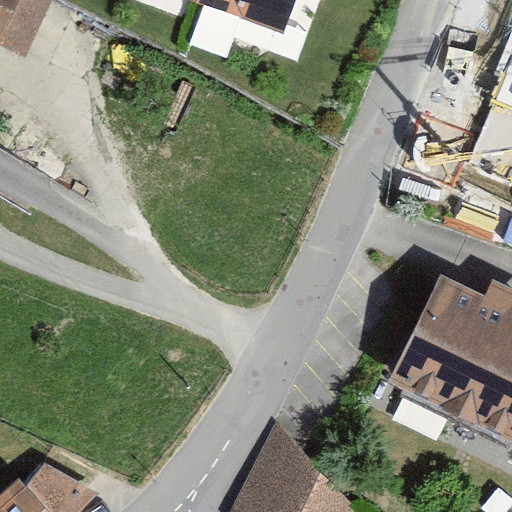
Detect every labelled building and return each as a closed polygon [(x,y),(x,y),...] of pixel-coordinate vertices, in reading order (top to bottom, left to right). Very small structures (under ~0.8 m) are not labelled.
[(49,0),(0,0),(0,39),(27,51),(49,0)] [(295,0),(205,0),(285,29),(295,0)] [(511,88),(497,121),(511,127),(511,88)] [(486,287),(439,265),(386,380),(511,439),(511,281),(493,272),(486,287)] [(359,511),(274,426),(227,511),(359,511)] [(47,458),(27,478),(57,511),(72,511),(100,488),(47,458)] [(20,470),(0,487),(0,511),(57,511),(27,478),(20,470)]
